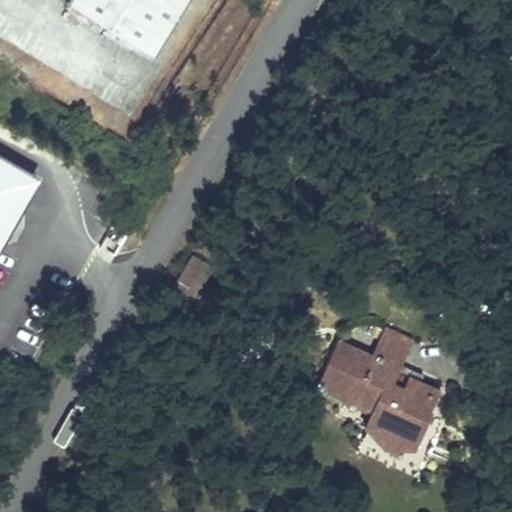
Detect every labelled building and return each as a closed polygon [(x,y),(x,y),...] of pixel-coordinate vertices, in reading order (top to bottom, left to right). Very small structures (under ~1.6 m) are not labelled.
[(185,0),(65,0),(64,1),(151,56),(185,0)] [(0,244),(39,166),(0,147),(0,244)] [(176,284),(198,292),(209,262),(187,254),(176,284)] [(384,329),(371,357),(400,370),(413,342),(384,329)] [(402,390),(388,383),(395,368),(371,357),(337,342),(317,387),(374,408),(371,416),(365,429),(412,451),(439,392),(408,378),(402,390)] [(374,408),(317,387),(314,394),(371,416),(374,408)] [(396,450),(412,451),(365,429),(376,441),(384,450),(396,450)]
